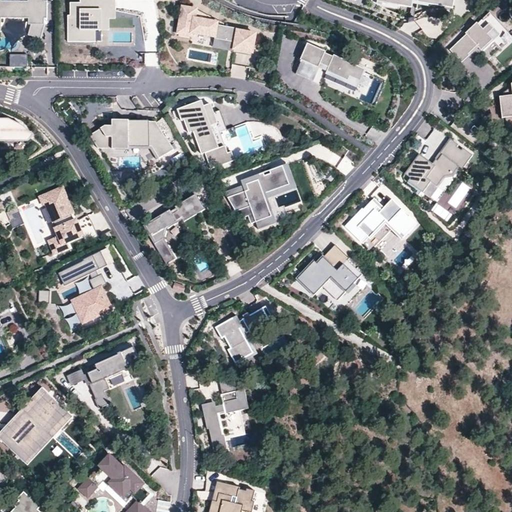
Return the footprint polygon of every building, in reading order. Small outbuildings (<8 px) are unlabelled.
[(4,0),(0,0),(0,32),(3,33),(4,20),(31,20),(31,26),(34,26),(47,27),(47,26),(47,21),(50,21),(50,5),(48,4),(47,0),(31,0),(31,3),(4,3),(4,0)] [(102,11),(117,11),(117,0),(82,0),(82,4),(82,16),(73,16),(70,16),(69,43),(97,43),(97,31),(102,31),(102,11)] [(386,0),(386,4),(415,9),(417,2),(456,10),(457,0),(386,0)] [(73,4),(73,16),(82,16),(82,4),(73,4)] [(185,9),(180,35),(193,38),(194,34),(217,38),(217,41),(237,45),(236,50),(254,54),(258,35),(240,32),(240,30),(225,28),(219,27),(219,24),(197,20),(198,11),(185,9)] [(117,19),(117,11),(102,11),(102,31),(110,31),(110,19),(117,19)] [(226,25),(198,11),(197,20),(219,24),(219,27),(225,28),(226,25)] [(451,51),(463,64),(471,56),(469,55),(478,47),(482,51),(494,40),(502,49),(511,39),(511,35),(490,13),(479,24),(478,23),(466,34),(467,35),(451,51)] [(51,27),(47,26),(47,27),(34,26),(31,36),(46,41),(51,27)] [(215,51),(236,54),(236,50),(237,45),(217,41),(215,51)] [(296,74),(322,85),(326,77),(357,91),(357,92),(362,94),(367,96),(373,81),(375,78),(364,73),(365,70),(334,57),(333,57),(308,47),(296,74)] [(11,67),(28,68),(29,55),(11,55),(11,67)] [(237,78),(244,78),(245,67),(238,66),(237,78)] [(198,102),(176,110),(180,122),(183,120),(188,134),(194,132),(202,154),(206,153),(211,169),(235,161),(231,151),(226,153),(224,146),(217,149),(215,149),(203,114),(212,111),(209,104),(200,108),(198,102)] [(216,124),(212,111),(203,114),(215,149),(217,149),(209,126),(216,124)] [(451,128),(477,143),(481,136),(462,124),(466,117),(460,113),(451,128)] [(100,129),(91,134),(99,148),(128,148),(128,146),(151,146),(159,158),(173,149),(155,121),(148,121),(148,120),(128,121),(128,119),(111,119),(111,125),(103,125),(100,128),(100,129)] [(0,135),(1,135),(1,143),(30,143),(35,136),(23,126),(10,120),(0,120),(0,135)] [(411,178),(408,182),(423,193),(431,182),(437,187),(444,177),(453,175),(459,167),(463,170),(473,155),(463,148),(462,151),(457,147),(459,145),(451,139),(440,153),(442,154),(438,161),(436,159),(432,164),(420,155),(406,174),(411,178)] [(450,139),(435,159),(438,161),(442,154),(440,153),(451,139),(450,139)] [(346,156),(336,168),(346,176),(356,164),(346,156)] [(288,161),(283,163),(289,182),(263,191),(271,214),(255,219),(257,227),(276,221),(267,196),(296,185),(288,161)] [(248,187),(226,195),(235,209),(237,208),(239,216),(247,213),(250,221),(255,219),(271,214),(263,191),(289,182),(283,163),(269,168),(270,171),(264,173),(263,170),(256,172),(258,177),(246,181),(248,187)] [(244,177),(246,181),(258,177),(256,172),(244,177)] [(223,189),(226,195),(248,187),(246,181),(223,189)] [(431,182),(423,193),(429,197),(437,187),(431,182)] [(64,188),(42,198),(45,206),(48,205),(61,237),(51,241),(57,254),(71,248),(68,242),(85,235),(88,241),(101,236),(95,222),(89,215),(78,220),(64,188)] [(157,243),(169,264),(177,259),(166,238),(168,228),(185,218),(185,219),(187,222),(205,211),(208,209),(200,196),(199,196),(179,208),(180,210),(175,213),(174,211),(173,209),(163,215),(164,217),(148,226),(158,242),(157,243)] [(363,209),(345,227),(362,243),(369,236),(371,238),(387,221),(405,238),(418,224),(410,217),(409,218),(402,211),(403,210),(393,200),(382,211),(373,201),(364,210),(363,209)] [(438,204),(432,212),(450,224),(455,217),(438,204)] [(19,207),(7,212),(11,221),(16,219),(14,215),(21,212),(19,207)] [(185,219),(185,218),(168,228),(166,238),(177,259),(179,258),(167,238),(169,228),(185,219)] [(323,287),(338,301),(363,275),(348,261),(350,259),(335,245),(325,256),(318,264),(315,261),(291,286),(312,298),(323,287)] [(207,254),(193,257),(198,280),(212,277),(207,254)] [(318,264),(325,256),(322,254),(315,261),(318,264)] [(89,264),(62,274),(67,287),(94,278),(96,283),(94,284),(97,293),(73,303),(82,326),(113,315),(105,292),(110,290),(106,279),(102,281),(100,275),(104,274),(112,271),(107,256),(88,263),(89,264)] [(174,282),(172,288),(183,291),(185,285),(174,282)] [(54,292),(42,289),(39,301),(51,303),(54,292)] [(250,317),(256,330),(272,322),(266,310),(254,317),(253,315),(250,317)] [(256,330),(250,317),(239,323),(236,317),(218,328),(224,339),(227,337),(232,348),(230,350),(237,364),(256,354),(245,334),(252,331),(253,332),(256,330)] [(97,400),(101,409),(112,405),(107,392),(112,389),(108,379),(124,372),(130,369),(132,373),(145,367),(136,347),(120,354),(120,355),(97,365),(100,370),(91,374),(95,384),(92,385),(98,400),(97,400)] [(130,369),(124,372),(129,383),(135,380),(132,373),(130,369)] [(95,384),(91,374),(85,377),(83,372),(69,378),(73,386),(86,380),(89,387),(92,385),(95,384)] [(75,419),(45,390),(0,437),(0,438),(30,467),(75,419)] [(221,415),(250,409),(246,390),(223,395),(225,405),(218,407),(217,402),(203,405),(208,429),(211,429),(215,451),(228,449),(221,415)] [(129,511),(153,511),(144,503),(154,493),(144,485),(147,483),(128,466),(127,467),(113,455),(102,465),(104,467),(107,470),(108,468),(118,477),(112,482),(130,499),(134,495),(140,502),(129,511)] [(107,470),(104,467),(99,473),(106,480),(110,484),(112,482),(118,477),(108,468),(107,470)] [(99,473),(97,472),(80,489),(90,497),(96,491),(93,488),(97,484),(100,486),(106,480),(99,473)] [(218,480),(214,499),(218,500),(220,492),(223,492),(225,482),(218,480)] [(214,499),(210,511),(252,511),(256,501),(253,501),(256,490),(248,488),(247,490),(240,489),(241,486),(225,482),(223,492),(220,492),(218,500),(214,499)] [(199,500),(211,500),(211,492),(199,492),(199,500)] [(41,511),(40,511),(44,507),(34,497),(33,499),(27,493),(20,500),(22,502),(17,507),(19,508),(15,511),(41,511)] [(144,503),(153,511),(157,511),(160,498),(154,493),(144,503)] [(75,500),(71,504),(77,510),(81,506),(75,500)]
